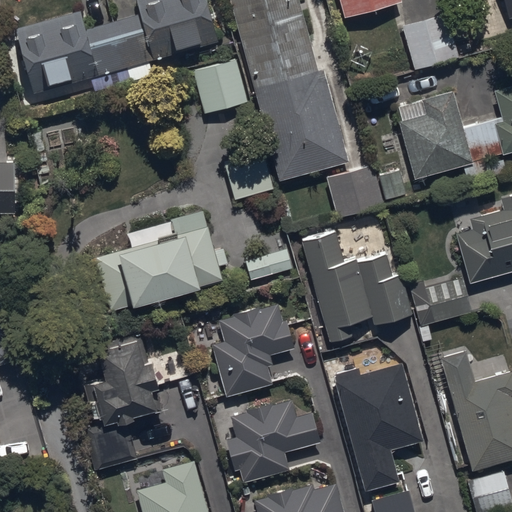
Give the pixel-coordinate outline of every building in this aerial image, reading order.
[(17,29),(34,94),(127,70),(131,83),(153,77),(150,62),(219,44),(207,0),(137,0),(141,15),(87,29),(83,12),(17,29)] [(298,0),(229,0),(280,182),(349,163),(324,69),(318,70),(298,0)] [(339,0),(345,19),(402,4),(400,0),(339,0)] [(511,0),(503,0),(509,21),(511,20),(511,0)] [(446,14),(403,27),(416,71),(459,58),(446,14)] [(194,69),(206,114),(248,103),(237,58),(194,69)] [(400,123),(415,180),(511,153),(511,87),(495,92),(502,119),(465,129),(455,93),(399,108),(403,123),(400,123)] [(225,163),(235,201),(275,190),(264,152),(225,163)] [(0,214),(16,215),(16,165),(0,165),(0,214)] [(384,201),(377,177),(374,165),(326,178),(337,218),(385,205),(384,201)] [(377,177),(384,201),(407,195),(400,171),(377,177)] [(455,224),(471,285),(511,273),(511,196),(501,200),(504,210),(455,224)] [(97,257),(110,312),(134,307),(135,311),(204,293),(202,287),(224,282),(221,267),(228,266),(224,248),(215,251),(210,228),(207,228),(203,213),(127,231),(132,249),(97,257)] [(336,233),(302,243),(331,344),(354,337),(350,324),(372,318),(375,325),(412,314),(401,275),(394,276),(388,255),(345,266),(336,233)] [(437,322),(472,314),(464,279),(429,287),(437,322)] [(213,346),(227,397),(273,385),(268,367),(274,366),(271,356),(295,349),(287,321),(284,322),(280,307),(259,312),(258,309),(237,315),(238,318),(219,323),(225,343),(213,346)] [(5,314),(0,315),(0,367),(19,363),(5,314)] [(136,425),(135,418),(158,412),(153,393),(160,391),(152,363),(145,365),(138,341),(99,353),(107,383),(85,389),(89,404),(97,402),(103,422),(100,423),(102,432),(90,436),(100,470),(139,459),(129,427),(136,425)] [(467,353),(442,359),(473,473),(511,462),(511,398),(511,397),(511,372),(475,382),(467,353)] [(359,370),(335,377),(366,493),(400,483),(391,452),(424,443),(402,364),(361,375),(359,370)] [(241,469),(245,484),(290,472),(285,453),(321,444),(313,413),(297,417),(292,401),(231,417),(237,439),(227,441),(234,471),(241,469)] [(207,511),(194,463),(163,471),(166,483),(136,491),(142,511),(207,511)] [(511,502),(504,472),(474,480),(482,511),(490,511),(511,506),(511,502)] [(343,511),(336,484),(316,490),(315,486),(293,492),(292,490),(255,500),(258,511),(343,511)] [(414,511),(409,490),(371,500),(374,511),(414,511)]
